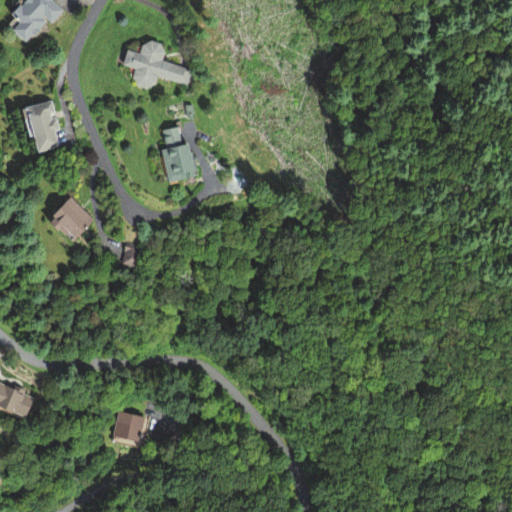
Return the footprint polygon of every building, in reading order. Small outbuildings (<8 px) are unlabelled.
[(52,22),(64,10),(54,0),(25,0),(11,15),(19,23),(11,30),(25,44),(49,19),(52,22)] [(190,68),(185,84),(155,75),(153,83),(144,87),(135,84),(130,76),(132,68),(121,63),(124,49),(137,52),(139,44),(148,39),(158,43),(162,51),(160,59),(190,68)] [(50,102),(23,107),(33,153),(60,148),(50,102)] [(155,151),(161,179),(185,175),(176,128),(159,132),(162,149),(155,151)] [(63,240),(85,217),(64,196),(42,218),(63,240)] [(112,260),(127,261),(128,246),(113,244),(112,260)] [(105,436),(132,440),(137,414),(110,409),(105,436)]
